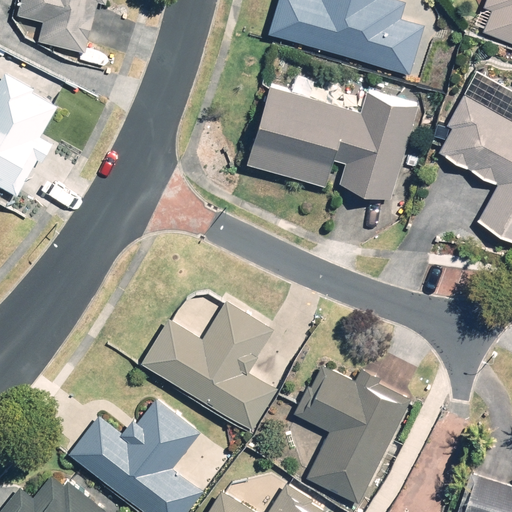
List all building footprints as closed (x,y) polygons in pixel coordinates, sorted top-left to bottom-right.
[(29,0),(27,9),(49,15),(44,33),(90,46),(102,0),(29,0)] [(284,0),(277,26),(413,68),(428,20),(406,13),(410,0),(284,0)] [(511,36),(511,0),(491,0),(491,2),(495,4),(486,27),(511,36)] [(59,97),(61,92),(11,63),(0,83),(0,175),(27,190),(58,136),(47,130),(64,100),(59,97)] [(394,191),(421,99),(347,77),(341,99),(279,81),(255,161),(331,183),(334,174),(394,191)] [(511,111),(468,89),(453,118),(459,121),(445,148),(502,177),(483,214),(511,228),(511,111)] [(175,313),(148,357),(256,426),(284,383),(256,366),(281,326),(232,295),(207,334),(175,313)] [(366,497),(413,396),(378,380),(383,369),(369,362),(362,375),(327,358),(303,410),(335,425),(313,472),(366,497)] [(113,405),(77,448),(154,511),(189,511),(209,489),(175,461),(204,426),(160,391),(134,422),(113,405)] [(1,511),(107,511),(112,507),(59,466),(39,491),(26,481),(1,511)] [(511,511),(511,475),(476,466),(461,511),(511,511)] [(270,508),(230,482),(210,511),(334,511),(287,481),(270,508)]
